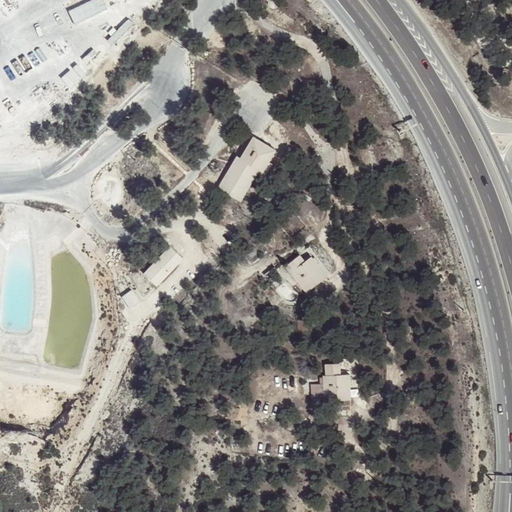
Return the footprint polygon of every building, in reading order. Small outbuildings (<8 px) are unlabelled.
[(102,0),(91,0),(68,11),(74,24),(107,9),(102,0)] [(110,37),(115,42),(136,22),(130,17),(110,37)] [(73,88),(88,74),(78,63),(63,77),(73,88)] [(277,120),(271,130),(284,137),(289,127),(277,120)] [(254,136),(241,159),(238,165),(232,161),(218,186),(241,200),(260,168),(266,171),(279,150),(254,136)] [(235,156),(232,161),(238,165),(241,159),(235,156)] [(181,258),(169,246),(142,274),(155,286),(181,258)] [(303,254),(298,257),(303,264),(308,260),(303,254)] [(313,257),(308,260),(303,264),(298,257),(287,266),(307,292),(328,276),(313,257)] [(133,288),(124,295),(132,306),(141,300),(133,288)] [(349,398),(349,371),(341,371),(341,363),(327,363),(327,372),(322,372),(322,399),(349,398)]
